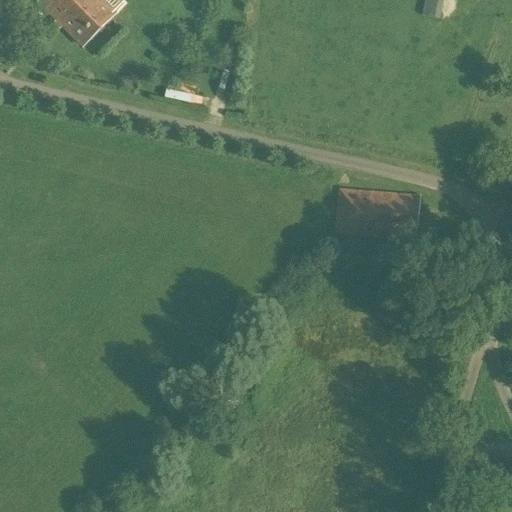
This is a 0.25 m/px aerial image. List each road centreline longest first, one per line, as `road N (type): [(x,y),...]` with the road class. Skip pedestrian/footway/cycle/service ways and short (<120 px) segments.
road 1 (unclassified): [(487,320),(498,264),(490,226),(430,183),(0,87)]
road 2 (unclassified): [(443,474),(487,320)]
